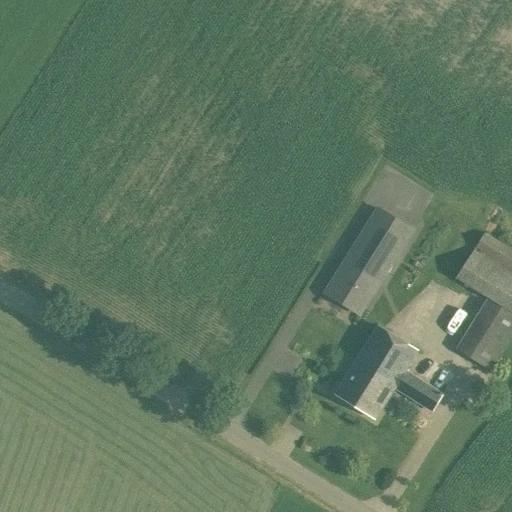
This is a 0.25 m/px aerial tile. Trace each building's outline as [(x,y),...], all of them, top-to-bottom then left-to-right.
[(333,277),(370,301),(414,230),(377,207),(333,277)] [(455,281),(486,300),(510,315),(511,311),(511,251),(483,234),(455,281)] [(511,316),(510,315),(486,300),(455,350),(491,372),(511,338),(511,316)] [(394,359),(408,367),(418,351),(377,326),(335,395),(357,409),(374,382),(375,382),(382,371),(385,373),(394,359)] [(406,370),(408,367),(394,359),(385,373),(382,371),(375,382),(374,382),(357,409),(375,420),(394,389),(432,413),(444,394),(406,370)]
